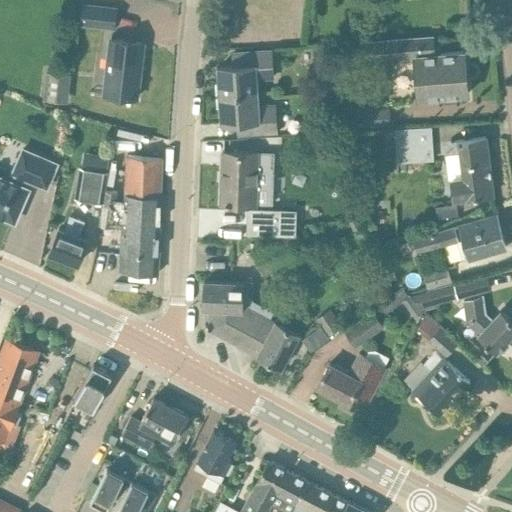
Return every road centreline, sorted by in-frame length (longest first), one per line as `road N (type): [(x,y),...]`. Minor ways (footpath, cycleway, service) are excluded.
road 1 (unclassified): [(160,353),(176,322),(191,0)]
road 2 (tertiary): [(426,498),(160,353)]
road 3 (residential): [(139,343),(55,511)]
road 4 (tertiary): [(139,343),(0,277)]
